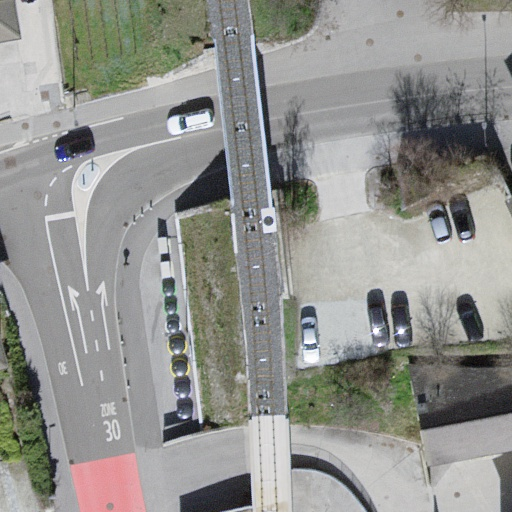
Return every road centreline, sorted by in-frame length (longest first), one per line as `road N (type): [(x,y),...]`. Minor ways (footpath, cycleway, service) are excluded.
road 1 (secondary): [(511,88),(301,112),(52,164)]
road 2 (secondary): [(117,511),(52,164)]
